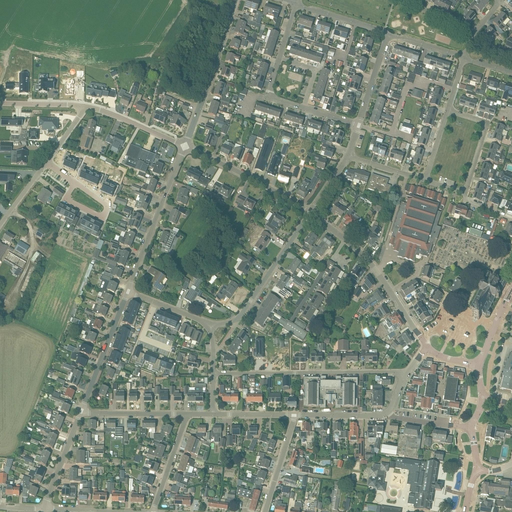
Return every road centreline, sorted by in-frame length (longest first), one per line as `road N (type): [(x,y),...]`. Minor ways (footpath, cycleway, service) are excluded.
road 1 (residential): [(406,373),(213,373)]
road 2 (residential): [(128,292),(184,146)]
road 3 (residential): [(184,146),(234,0)]
road 4 (residential): [(310,212),(184,146)]
road 5 (residential): [(235,321),(310,212)]
road 6 (residential): [(81,410),(128,292)]
